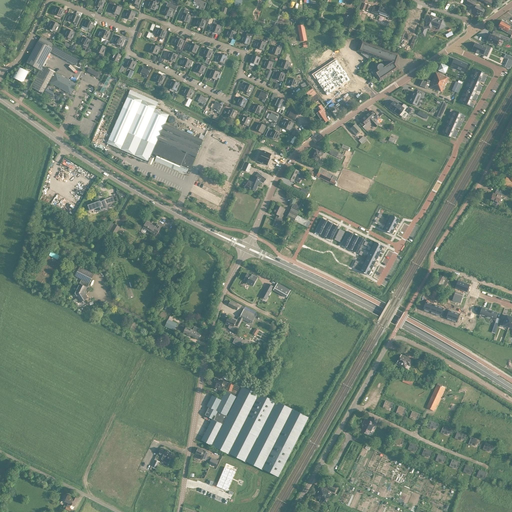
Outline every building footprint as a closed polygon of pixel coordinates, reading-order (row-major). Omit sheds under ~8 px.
[(131,0),(131,2),(136,4),(135,7),(138,8),(139,5),(138,5),(140,0),(131,0)] [(159,5),(161,0),(155,0),(154,2),(150,0),(147,7),(154,10),(157,4),(159,5)] [(481,17),(481,16),(485,9),(476,5),(475,5),(474,4),(476,1),(472,0),(467,0),(465,4),(469,6),(470,5),(471,6),(470,8),(473,10),(472,13),(477,16),(477,15),(481,17)] [(370,5),(367,4),(363,2),(360,10),(364,11),(364,9),(365,9),(368,11),(370,5)] [(163,14),(170,17),(172,12),(174,13),(177,7),(167,3),(163,14)] [(121,7),(122,5),(119,4),(118,6),(114,4),(111,12),(118,15),(121,7)] [(54,13),(61,16),(64,9),(57,6),(54,13)] [(371,12),(378,15),(378,14),(389,18),(391,10),(380,6),(379,8),(373,6),(371,12)] [(128,10),(125,17),(132,20),(135,13),(137,14),(138,12),(136,11),(133,10),(132,9),(131,11),(128,10)] [(181,20),(188,22),(190,16),(192,17),(194,13),(184,9),(181,20)] [(70,20),(74,22),(73,24),(76,25),(77,23),(80,16),(73,13),(70,20)] [(198,18),(196,25),(203,28),(205,22),(207,23),(208,21),(209,17),(207,16),(203,15),(201,19),(198,18)] [(340,24),(346,26),(350,17),(344,15),(340,24)] [(430,28),(431,25),(438,27),(438,28),(439,29),(445,26),(442,20),(440,20),(435,19),(435,18),(430,16),(430,17),(429,16),(426,23),(427,23),(426,26),(430,28)] [(83,20),(81,25),(82,26),(87,28),(88,28),(87,30),(89,31),(90,29),(90,30),(94,22),(87,19),(86,21),(83,20)] [(213,23),(211,31),(218,33),(220,28),(222,29),(223,25),(221,24),(220,24),(220,22),(215,20),(213,23)] [(53,30),(52,32),(54,33),(55,31),(56,31),(59,24),(52,21),(51,22),(49,21),(47,25),(49,26),(49,28),(53,30)] [(511,35),(511,32),(511,24),(510,23),(509,24),(507,23),(507,22),(506,21),(505,21),(504,22),(502,21),(501,21),(498,27),(511,35)] [(304,24),(297,25),(300,41),(307,40),(304,24)] [(228,29),(226,36),(233,39),(236,30),(237,27),(234,26),(233,29),(233,31),(228,29)] [(161,37),(160,39),(162,40),(163,38),(166,31),(159,28),(156,35),(161,37)] [(67,39),(70,41),(71,39),(75,32),(68,29),(64,36),(68,38),(67,39)] [(99,36),(107,39),(110,32),(103,29),(99,36)] [(241,42),(248,44),(250,39),(252,40),(254,34),(247,31),(245,35),(243,34),(241,42)] [(490,34),(487,41),(496,45),(499,39),(499,38),(508,42),(509,38),(501,35),(499,34),(493,31),(491,34),(490,34)] [(117,46),(120,48),(120,45),(121,46),(124,39),(117,35),(114,42),(118,44),(117,46)] [(41,36),(26,63),(40,70),(31,87),(54,99),(55,99),(52,93),(46,90),(47,88),(50,83),(50,82),(55,73),(53,72),(54,72),(42,66),(50,51),(53,45),(54,44),(41,36)] [(83,47),(86,48),(86,46),(87,47),(90,40),(83,36),(80,43),(84,45),(83,47)] [(176,51),(179,53),(181,49),(180,49),(180,47),(184,40),(176,37),(173,44),(178,46),(176,51)] [(266,43),(265,43),(266,41),(263,40),(263,42),(258,40),(256,47),(263,50),(266,43)] [(351,40),(342,46),(363,79),(388,62),(382,52),(366,62),(351,40)] [(485,51),(488,52),(490,47),(483,44),(482,46),(475,42),(472,50),(476,51),(475,52),(478,53),(484,55),(485,51)] [(192,54),(194,55),(195,53),(199,46),(191,43),(188,50),(193,52),(192,54)] [(103,54),(106,47),(99,44),(96,51),(100,53),(99,55),(102,57),(104,55),(103,54)] [(149,51),(156,54),(159,47),(161,48),(163,46),(157,44),(157,46),(152,44),(149,51)] [(53,45),(50,51),(76,65),(80,59),(53,45)] [(271,53),(278,55),(281,48),(281,46),(279,45),(278,47),(273,45),(271,53)] [(205,48),(202,55),(207,57),(206,59),(204,63),(209,64),(213,54),(211,54),(213,51),(205,48)] [(170,51),(167,59),(174,62),(175,58),(177,59),(179,53),(177,52),(175,51),(174,53),(170,51)] [(111,59),(118,62),(122,55),(115,52),(111,59)] [(220,64),(222,65),(227,54),(224,53),(224,55),(219,53),(216,60),(221,62),(220,64)] [(256,67),(257,65),(260,57),(252,55),(250,62),(254,64),(253,66),(256,67)] [(192,61),(191,61),(192,59),(190,58),(189,60),(184,58),(181,65),(188,68),(192,61)] [(126,66),(133,69),(136,62),(129,59),(126,66)] [(263,67),(270,69),(273,60),(271,59),(270,61),(265,59),(263,67)] [(280,67),(287,69),(290,62),(283,59),(280,67)] [(453,66),(452,67),(463,71),(467,64),(456,59),(453,66)] [(335,60),(313,75),(316,79),(315,80),(326,96),(333,91),(333,92),(338,88),(338,87),(340,86),(340,87),(346,83),(345,82),(349,80),(345,74),(346,74),(342,69),(342,70),(338,64),(338,65),(335,60)] [(198,63),(195,71),(202,74),(205,67),(207,67),(207,65),(206,64),(203,63),(202,65),(198,63)] [(438,70),(444,73),(445,73),(447,66),(441,63),(438,70)] [(120,64),(117,72),(121,74),(125,66),(120,64)] [(146,78),(147,76),(150,69),(143,66),(140,73),(144,75),(144,77),(146,78)] [(14,78),(21,81),(27,71),(20,67),(14,78)] [(88,67),(86,71),(97,76),(99,73),(88,67)] [(275,68),(272,75),(275,77),(275,78),(282,81),(284,76),(285,77),(287,72),(283,70),(282,72),(278,71),(278,70),(275,68)] [(217,70),(216,71),(212,69),(209,76),(216,79),(218,74),(220,75),(221,72),(217,70)] [(476,69),(474,74),(485,79),(486,76),(483,75),(484,73),(476,69)] [(55,73),(50,82),(50,83),(70,93),(75,84),(55,72),(55,73)] [(430,84),(430,85),(429,86),(429,87),(437,90),(441,91),(447,77),(436,72),(430,83),(430,84)] [(159,82),(158,84),(160,85),(161,83),(165,76),(158,73),(154,80),(159,82)] [(474,74),(472,79),(480,82),(480,80),(483,82),(485,79),(474,74)] [(290,77),(287,85),(295,87),(295,86),(297,87),(299,81),(297,80),(290,77)] [(420,79),(417,84),(427,88),(430,81),(427,79),(426,82),(420,79)] [(472,79),(470,83),(481,88),(482,85),(479,84),(480,82),(472,79)] [(177,91),(176,90),(179,83),(172,80),(169,87),(170,88),(169,90),(173,91),(171,94),(175,96),(177,91)] [(245,85),(242,90),(243,90),(247,92),(246,94),(249,95),(250,93),(253,87),(246,83),(245,85)] [(470,83),(468,88),(475,91),(476,90),(479,91),(481,88),(470,83)] [(186,98),(189,99),(190,97),(193,90),(186,87),(183,94),(187,96),(186,98)] [(312,87),(306,91),(309,95),(310,97),(316,93),(315,91),(312,87)] [(468,88),(466,93),(476,97),(478,95),(475,93),(475,91),(468,88)] [(150,155),(151,156),(150,156),(151,157),(153,151),(158,153),(154,160),(185,174),(188,166),(191,167),(203,140),(193,135),(194,133),(178,125),(177,128),(165,123),(169,114),(154,108),(155,106),(156,106),(158,102),(130,90),(106,143),(148,161),(150,155)] [(264,102),(265,100),(268,93),(261,90),(258,97),(262,99),(261,101),(264,102)] [(413,91),(409,101),(416,105),(420,97),(422,99),(425,93),(418,90),(416,93),(413,91)] [(466,93),(463,97),(471,101),(472,99),(475,100),(476,97),(466,93)] [(201,105),(203,106),(204,104),(208,97),(201,94),(197,101),(202,103),(201,105)] [(236,104),(243,107),(247,100),(248,98),(245,97),(244,99),(240,97),(236,104)] [(463,97),(461,102),(469,106),(472,107),(474,104),(471,102),(471,101),(463,97)] [(278,98),(274,105),(279,107),(278,109),(277,112),(282,114),(285,106),(283,105),(285,101),(278,98)] [(215,112),(218,113),(219,111),(222,104),(219,103),(215,101),(212,108),(216,110),(215,112)] [(394,101),(389,107),(401,116),(405,111),(408,114),(411,109),(403,103),(401,106),(399,105),(397,103),(394,101)] [(441,105),(438,112),(442,114),(445,107),(447,103),(443,102),(441,105)] [(259,106),(255,104),(254,104),(252,103),(250,107),(252,108),(251,111),(258,114),(261,107),(263,108),(263,106),(260,104),(259,106)] [(316,113),(323,124),(328,120),(324,115),(327,113),(321,104),(317,107),(320,110),(316,113)] [(226,115),(233,118),(236,111),(229,108),(226,115)] [(287,116),(294,119),(298,112),(291,109),(287,116)] [(375,127),(375,126),(378,124),(375,120),(379,116),(373,110),(370,113),(369,111),(365,116),(372,123),(375,127)] [(453,112),(451,115),(459,119),(460,117),(463,118),(465,115),(454,110),(453,112)] [(271,112),(268,119),(272,120),(271,123),(270,125),(275,128),(276,126),(275,125),(276,122),(275,122),(278,115),(271,112)] [(240,122),(247,126),(251,119),(252,117),(250,116),(249,117),(244,115),(240,122)] [(451,115),(449,120),(460,125),(462,122),(459,120),(459,119),(451,115)] [(372,123),(365,116),(360,120),(362,121),(359,123),(365,129),(372,123)] [(282,127),(289,130),(293,123),(294,121),(291,120),(290,122),(286,120),(282,127)] [(449,120),(447,124),(455,128),(456,126),(459,127),(460,125),(449,120)] [(255,129),(262,133),(265,126),(265,125),(266,124),(263,122),(263,124),(258,122),(255,129)] [(355,124),(350,129),(355,134),(356,135),(359,132),(358,131),(360,129),(355,124)] [(447,124),(445,129),(456,134),(457,131),(454,130),(455,128),(447,124)] [(269,127),(265,135),(269,137),(269,136),(276,140),(280,133),(271,128),(269,127)] [(445,129),(443,134),(451,137),(452,135),(455,137),(456,134),(445,129)] [(323,153),(324,152),(319,151),(320,150),(318,149),(318,150),(316,149),(311,158),(319,162),(322,156),(323,157),(325,153),(323,153)] [(330,153),(341,159),(343,155),(332,149),(330,153)] [(261,154),(257,161),(260,162),(260,163),(263,165),(264,164),(267,165),(270,158),(269,157),(271,154),(263,150),(261,154)] [(244,161),(240,169),(242,170),(248,172),(251,164),(246,162),(244,161)] [(293,168),(288,177),(294,180),(294,179),(297,181),(300,175),(302,176),(303,173),(293,168)] [(337,177),(333,174),(320,168),(316,176),(329,182),(334,184),(336,182),(335,181),(337,177)] [(250,189),(250,188),(255,190),(259,181),(263,183),(263,182),(265,178),(266,179),(266,178),(258,172),(257,172),(258,173),(255,176),(254,176),(252,181),(249,180),(248,180),(249,181),(244,187),(248,190),(250,188),(250,189)] [(503,184),(511,187),(511,177),(510,177),(510,178),(506,177),(505,177),(506,177),(504,184),(503,184)] [(493,193),(491,199),(493,200),(491,204),(496,206),(497,202),(498,202),(498,201),(500,202),(501,198),(500,197),(501,194),(506,195),(507,192),(497,187),(495,193),(493,193)] [(96,202),(87,205),(89,210),(98,207),(99,211),(107,208),(106,204),(115,201),(114,198),(112,199),(111,197),(100,201),(100,200),(98,201),(96,202)] [(307,227),(310,221),(305,218),(297,215),(298,211),(297,210),(302,201),(296,198),(291,208),(286,217),(294,221),(299,223),(307,227)] [(274,220),(280,222),(282,218),(283,214),(285,209),(276,205),(273,213),(277,214),(276,216),(274,220)] [(388,220),(397,224),(399,219),(391,215),(388,220)] [(321,218),(318,225),(324,227),(327,221),(321,219),(322,218),(321,218)] [(387,219),(385,224),(394,229),(397,224),(388,220),(387,219)] [(157,223),(155,226),(146,221),(142,227),(141,230),(141,231),(141,232),(143,233),(144,233),(145,232),(146,230),(151,232),(151,234),(155,236),(161,226),(157,223)] [(327,221),(324,227),(329,230),(332,224),(327,221)] [(107,229),(110,231),(115,234),(119,227),(111,222),(107,229)] [(332,224),(329,230),(334,233),(338,226),(337,226),(332,224)] [(385,224),(382,229),(392,234),(394,229),(385,224)] [(318,225),(315,231),(321,233),(324,227),(318,225)] [(324,227),(321,233),(326,236),(329,230),(324,227)] [(329,230),(326,236),(331,239),(334,233),(329,230)] [(347,231),(344,238),(350,240),(353,234),(348,232),(348,231),(347,231)] [(353,234),(350,240),(355,243),(358,237),(353,234)] [(358,237),(355,243),(361,246),(364,239),(363,239),(358,237)] [(344,238),(341,244),(341,245),(341,244),(347,246),(350,240),(344,238)] [(350,240),(347,246),(352,249),(355,243),(350,240)] [(374,241),(371,246),(380,251),(383,246),(374,241)] [(355,243),(352,249),(357,252),(357,253),(361,246),(355,243)] [(371,246),(369,251),(370,251),(378,255),(380,251),(371,246)] [(367,256),(376,260),(378,255),(370,251),(367,256)] [(366,255),(364,260),(373,265),(376,260),(367,256),(366,255)] [(364,260),(361,265),(362,266),(363,266),(371,270),(373,265),(364,260)] [(362,266),(360,271),(368,275),(371,270),(363,266),(362,266)] [(75,275),(89,283),(94,274),(79,267),(75,275)] [(247,281),(246,282),(253,285),(257,277),(250,274),(250,275),(247,273),(243,279),(247,281)] [(446,278),(442,276),(439,274),(434,282),(442,287),(443,286),(444,287),(448,280),(445,279),(446,278)] [(455,287),(466,292),(469,284),(458,280),(455,287)] [(290,289),(277,282),(273,290),(286,297),(290,289)] [(74,293),(80,302),(87,297),(85,293),(84,293),(84,292),(87,287),(79,283),(74,293)] [(273,286),(268,283),(261,296),(266,299),(273,286)] [(459,303),(463,294),(455,291),(452,300),(459,303)] [(228,305),(236,309),(239,305),(230,300),(228,305)] [(420,309),(421,309),(427,311),(430,303),(424,301),(423,300),(423,301),(421,300),(420,304),(421,305),(420,309)] [(427,311),(432,313),(435,305),(432,303),(430,303),(427,311)] [(435,305),(432,313),(437,315),(438,314),(439,311),(441,311),(442,308),(440,307),(441,307),(437,305),(435,305)] [(494,319),(497,312),(482,307),(479,314),(485,316),(485,317),(488,318),(489,317),(494,319)] [(251,323),(256,314),(244,308),(239,317),(239,318),(238,320),(235,319),(235,320),(228,316),(225,323),(229,325),(228,327),(229,327),(230,328),(231,329),(232,329),(233,330),(234,330),(235,330),(237,326),(238,326),(242,319),(251,323)] [(448,309),(445,318),(450,320),(453,311),(448,309)] [(453,311),(450,320),(456,322),(456,321),(457,317),(459,314),(459,313),(453,311)] [(504,321),(501,320),(499,326),(502,327),(503,325),(508,326),(511,317),(506,315),(504,321)] [(165,326),(173,330),(177,323),(168,319),(165,326)] [(200,334),(200,333),(196,332),(198,328),(194,326),(193,330),(185,326),(183,332),(190,336),(191,335),(198,339),(199,336),(200,335),(200,334)] [(400,365),(403,367),(405,363),(409,365),(411,361),(401,355),(397,362),(400,364),(400,365)] [(422,362),(432,367),(434,362),(424,358),(422,362)] [(403,378),(402,381),(411,385),(413,381),(414,382),(415,380),(404,375),(403,378)] [(223,380),(215,378),(212,387),(220,390),(222,383),(226,384),(227,381),(223,380)] [(244,384),(235,379),(233,384),(231,391),(230,393),(232,394),(237,397),(243,385),(244,384)] [(445,388),(436,384),(426,407),(434,410),(435,408),(441,397),(440,397),(440,396),(441,396),(443,391),(444,391),(445,388)] [(262,469),(278,476),(308,417),(276,400),(275,401),(243,385),(237,397),(236,396),(211,445),(229,454),(229,453),(245,461),(246,461),(262,469)] [(201,440),(211,445),(236,396),(232,394),(230,393),(225,391),(220,400),(212,395),(206,406),(208,407),(204,415),(212,419),(201,440)] [(373,398),(371,405),(385,411),(389,401),(383,398),(382,402),(373,398)] [(402,415),(403,412),(405,413),(407,409),(398,405),(396,412),(402,415)] [(415,420),(416,418),(418,419),(420,414),(412,411),(409,417),(415,420)] [(363,425),(360,431),(367,434),(369,431),(372,432),(378,420),(371,416),(369,420),(365,418),(362,424),(363,425)] [(440,432),(446,435),(447,433),(450,434),(452,429),(443,425),(440,432)] [(454,438),(460,440),(461,438),(464,440),(466,434),(457,431),(454,438)] [(404,439),(402,438),(396,436),(393,443),(399,445),(400,444),(402,444),(404,439)] [(468,443),(474,446),(475,444),(478,445),(480,440),(471,436),(468,443)] [(413,451),(414,450),(416,451),(418,445),(416,445),(410,442),(407,449),(413,451)] [(495,457),(500,446),(488,442),(484,452),(495,457)] [(162,460),(168,463),(170,459),(173,453),(162,448),(162,449),(160,448),(157,453),(163,455),(161,459),(163,460),(162,460)] [(209,461),(208,463),(216,466),(218,461),(211,457),(210,458),(207,456),(208,452),(198,448),(195,453),(200,455),(199,458),(205,460),(205,459),(209,461)] [(427,457),(428,455),(430,456),(432,451),(430,450),(424,448),(421,455),(427,457)] [(441,463),(442,461),(444,462),(446,457),(444,456),(438,453),(435,460),(441,463)] [(151,466),(155,468),(159,461),(154,459),(151,466)] [(455,468),(456,466),(458,467),(460,462),(458,461),(452,459),(449,466),(455,468)] [(469,474),(469,472),(472,473),(474,468),(465,464),(463,471),(469,474)] [(224,466),(216,486),(227,490),(235,471),(224,466)] [(484,485),(489,473),(483,471),(478,483),(484,485)] [(320,486),(315,496),(319,499),(323,501),(324,501),(329,490),(334,493),(336,489),(337,486),(334,484),(332,487),(328,485),(324,483),(322,487),(320,486)] [(69,508),(70,504),(74,506),(77,499),(67,494),(64,501),(67,503),(65,506),(63,505),(61,509),(67,511),(68,511),(70,508),(69,508)]
